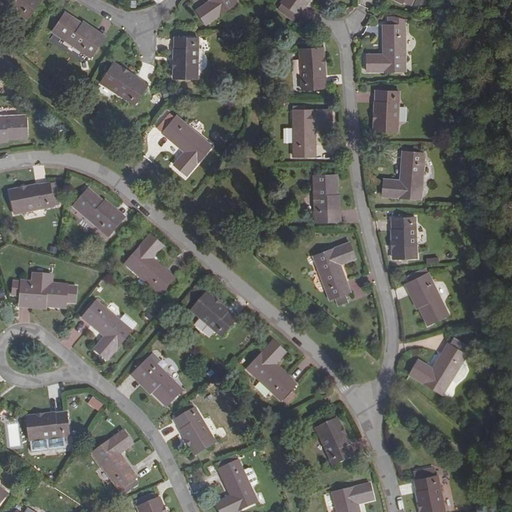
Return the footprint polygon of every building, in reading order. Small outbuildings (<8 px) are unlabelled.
[(0,0),(26,19),(40,0),(0,0)] [(236,0),(208,0),(210,1),(196,11),(206,25),(238,2),(236,0)] [(294,12),(298,15),(299,15),(309,0),(327,0),(329,1),(329,0),(282,0),(280,2),(282,3),(277,9),(289,18),(294,12)] [(294,21),(298,15),(294,12),(289,18),(294,21)] [(76,25),(78,22),(64,13),(52,31),(90,58),(100,42),(76,25)] [(102,39),(78,22),(76,25),(100,42),(102,39)] [(376,61),(376,55),(366,55),(367,72),(405,71),(404,25),(382,26),(382,55),(382,61),(376,61)] [(198,39),(173,38),(173,78),(197,79),(198,39)] [(323,48),(299,49),(301,90),(325,89),(323,48)] [(147,85),(113,63),(100,83),(134,104),(147,85)] [(398,92),(374,91),(373,132),(397,132),(398,92)] [(321,121),(321,127),(331,127),(331,110),(293,110),(293,156),(315,156),(315,127),(315,121),(321,121)] [(169,114),(160,125),(165,129),(162,133),(184,152),(188,156),(184,160),(180,157),(174,164),(186,175),(211,146),(176,116),(174,118),(169,114)] [(0,116),(0,135),(9,134),(10,139),(26,138),(25,116),(0,116)] [(188,156),(184,152),(180,157),(184,160),(188,156)] [(425,154),(402,152),(400,180),(383,179),(382,196),(421,200),(425,154)] [(315,222),(333,221),(332,192),(336,192),(336,175),(313,176),(315,222)] [(50,189),(49,183),(10,191),(14,215),(51,208),(55,206),(59,205),(55,188),(50,189)] [(98,203),(100,200),(88,189),(73,207),(108,236),(121,222),(98,203)] [(123,218),(100,200),(98,203),(121,222),(123,218)] [(416,258),(414,218),(390,218),(392,259),(416,258)] [(124,264),(159,295),(174,278),(152,259),(163,246),(150,235),(124,264)] [(350,292),(340,265),(337,259),(343,256),(345,262),(355,259),(349,243),(312,257),(329,300),(350,292)] [(42,284),(67,286),(67,281),(64,276),(43,274),(42,284)] [(424,308),(420,311),(427,325),(448,315),(427,274),(411,282),(424,308)] [(424,308),(411,282),(407,284),(420,311),(424,308)] [(49,307),(65,308),(66,303),(72,304),(73,291),(66,290),(67,286),(42,284),(21,283),(20,300),(49,302),(49,307)] [(237,318),(206,292),(191,311),(221,337),(237,318)] [(131,331),(119,320),(96,301),(82,318),(104,337),(94,350),(107,361),(132,331),(131,331)] [(124,315),(119,320),(131,331),(136,325),(124,315)] [(247,370),(281,401),(296,385),(274,365),(286,353),(273,341),(247,370)] [(467,348),(456,341),(452,347),(449,345),(447,344),(432,369),(418,360),(409,375),(442,395),(451,381),(461,364),(466,356),(465,355),(463,354),(467,348)] [(133,374),(145,386),(148,383),(169,404),(182,391),(149,358),(133,374)] [(466,367),(461,364),(451,381),(455,384),(463,376),(467,371),(466,367)] [(148,383),(145,386),(166,407),(169,404),(148,383)] [(92,396),(87,404),(98,411),(103,403),(92,396)] [(174,421),(194,455),(215,443),(195,408),(174,421)] [(29,441),(38,440),(63,437),(69,436),(66,412),(27,417),(29,441)] [(316,429),(333,465),(354,455),(337,419),(316,429)] [(10,446),(21,445),(17,423),(7,424),(10,446)] [(122,495),(135,486),(132,481),(134,480),(136,478),(120,454),(133,444),(123,430),(92,453),(122,495)] [(63,437),(38,440),(39,448),(41,449),(46,449),(47,451),(50,453),(55,453),(57,450),(57,448),(62,447),(64,444),(63,437)] [(236,457),(222,463),(224,467),(219,470),(231,496),(215,503),(219,511),(236,511),(258,502),(236,457)] [(434,474),(432,467),(412,471),(414,478),(434,474)] [(445,511),(438,476),(414,481),(420,511),(445,511)] [(374,500),(369,483),(332,493),(336,511),(359,511),(358,505),(374,500)] [(152,493),(135,500),(137,505),(154,498),(152,493)] [(324,495),(327,506),(333,504),(330,493),(324,495)] [(165,511),(159,498),(137,507),(139,511),(165,511)]
